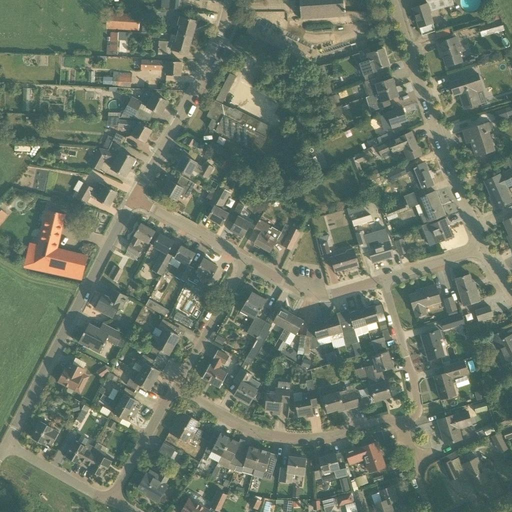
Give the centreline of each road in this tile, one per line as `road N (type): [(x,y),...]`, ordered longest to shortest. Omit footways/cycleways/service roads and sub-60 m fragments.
road 1 (residential): [(6,445),(134,198)]
road 2 (residential): [(480,248),(392,0)]
road 3 (residential): [(403,420),(289,440),(175,388)]
road 4 (residential): [(134,198),(217,39),(227,0)]
road 5 (residential): [(403,420),(417,401),(382,279)]
road 6 (residential): [(175,388),(246,260)]
road 7 (residential): [(382,279),(327,294),(305,291),(246,260)]
road 8 (residential): [(108,501),(175,388)]
road 9 (residential): [(246,260),(134,198)]
